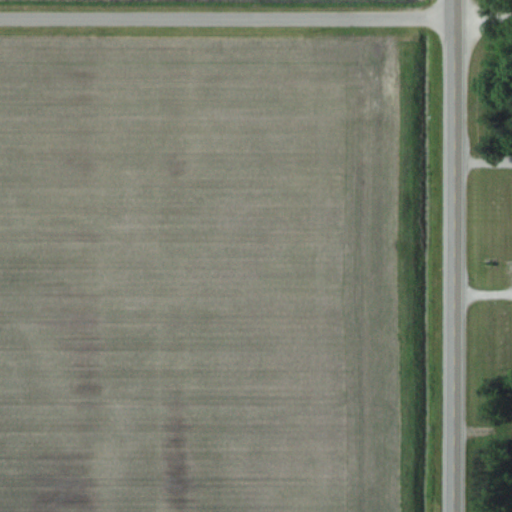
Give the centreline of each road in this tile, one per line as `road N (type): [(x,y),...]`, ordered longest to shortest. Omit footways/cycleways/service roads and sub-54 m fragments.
road 1 (primary): [(450,511),(452,18)]
road 2 (residential): [(452,18),(0,15)]
